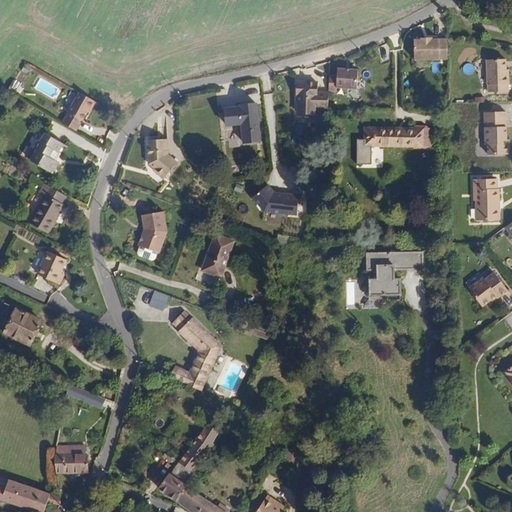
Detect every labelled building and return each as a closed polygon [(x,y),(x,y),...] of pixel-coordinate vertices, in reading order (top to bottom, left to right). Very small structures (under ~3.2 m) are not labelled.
[(468,8),(477,3),(474,0),(469,0),(465,3),(468,8)] [(506,8),(501,2),(499,0),(490,0),(488,2),(498,15),(506,8)] [(448,62),(448,42),(433,43),(433,41),(423,41),(423,43),(415,43),(415,63),(448,62)] [(356,80),(358,61),(337,59),(336,66),(329,65),(328,81),(336,82),(336,78),(356,80)] [(502,82),(501,66),(484,67),(486,100),(505,99),(505,82),(502,82)] [(326,110),(327,91),(316,91),(316,81),(295,81),(295,102),(296,102),(296,113),(315,114),(315,106),(318,106),(318,110),(326,110)] [(18,98),(22,91),(13,86),(9,93),(18,98)] [(94,109),(99,100),(81,90),(69,112),(82,119),(83,120),(90,107),(94,109)] [(259,142),(257,102),(239,103),(239,106),(224,108),(225,125),(241,124),(242,143),(259,142)] [(82,119),(69,112),(64,122),(77,129),(82,119)] [(503,162),(502,119),(481,119),(482,152),(484,152),(485,163),(503,162)] [(431,151),(430,133),(365,130),(365,141),(365,149),(431,151)] [(52,157),(61,141),(43,131),(39,138),(34,136),(30,143),(29,144),(34,147),(28,157),(51,171),(56,159),(52,157)] [(28,157),(34,147),(29,144),(30,143),(23,140),(15,152),(26,159),(28,157)] [(176,164),(167,156),(166,141),(147,142),(148,165),(154,170),(157,172),(155,174),(162,180),(176,164)] [(66,194),(42,180),(37,189),(42,192),(62,203),(66,194)] [(276,214),(276,194),(274,194),(268,186),(252,198),(264,212),(276,214)] [(497,207),(497,196),(494,196),(494,187),(473,188),(473,226),(495,225),(494,207),(497,207)] [(47,229),(62,203),(42,192),(28,218),(47,229)] [(298,216),(300,196),(276,194),(276,214),(298,216)] [(165,230),(160,205),(139,209),(142,226),(135,243),(156,250),(165,230)] [(511,224),(502,233),(511,247),(511,224)] [(221,280),(234,243),(215,236),(202,272),(221,280)] [(305,248),(306,241),(294,239),(293,246),(305,248)] [(60,270),(66,258),(48,249),(37,269),(58,281),(63,272),(60,270)] [(425,271),(424,255),(369,256),(370,272),(380,272),(380,283),(370,284),(370,285),(370,298),(388,297),(388,303),(402,303),(402,282),(395,283),(395,272),(425,271)] [(505,296),(492,278),(483,285),(481,283),(466,295),(479,314),(505,296)] [(151,305),(166,309),(170,294),(154,290),(151,305)] [(196,346),(212,330),(206,325),(205,326),(181,303),(173,311),(179,317),(173,324),(196,346)] [(30,341),(40,318),(15,305),(4,328),(30,341)] [(213,362),(224,342),(212,330),(196,346),(196,351),(213,362)] [(195,391),(213,362),(196,351),(185,370),(172,363),(165,375),(195,391)] [(511,370),(501,378),(511,393),(511,370)] [(102,402),(65,383),(64,391),(98,409),(102,402)] [(215,441),(223,424),(208,417),(195,442),(213,451),(218,442),(215,441)] [(200,470),(213,451),(195,442),(185,463),(200,470)] [(85,476),(85,458),(53,458),(54,476),(85,476)] [(178,501),(189,486),(200,470),(185,463),(177,477),(172,473),(160,489),(178,501)] [(55,499),(0,479),(0,501),(28,511),(42,511),(45,504),(55,508),(55,499)] [(221,508),(189,486),(178,501),(193,511),(233,511),(234,511),(224,504),(221,508)] [(100,505),(105,494),(93,490),(84,499),(100,505)] [(278,511),(268,506),(271,501),(263,497),(253,511),(278,511)] [(280,507),(271,501),(268,506),(278,511),(280,507)]
